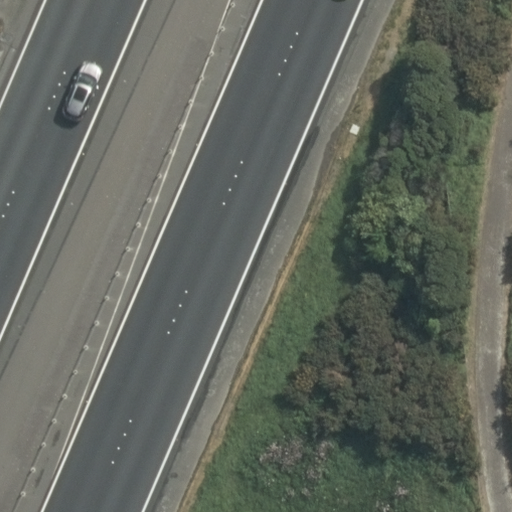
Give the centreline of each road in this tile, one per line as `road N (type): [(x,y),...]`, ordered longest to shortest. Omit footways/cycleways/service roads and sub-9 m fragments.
road 1 (motorway): [(306,0),(86,511)]
road 2 (motorway): [(0,234),(100,0)]
